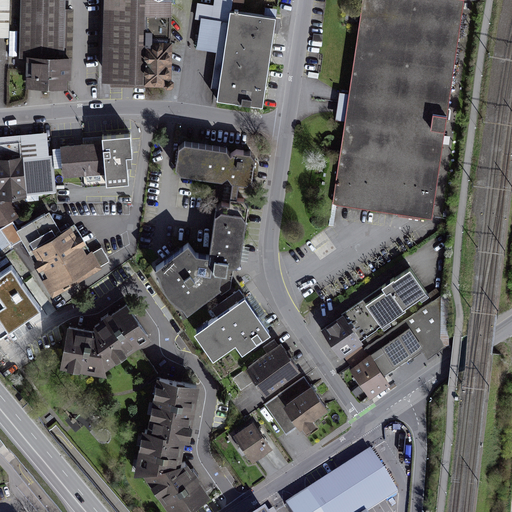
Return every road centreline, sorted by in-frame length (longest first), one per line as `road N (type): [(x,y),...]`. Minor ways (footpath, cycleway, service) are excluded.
road 1 (residential): [(287,126),(273,272),(294,323),(368,426)]
road 2 (residential): [(287,126),(112,106),(0,116)]
road 3 (unknown): [(152,108),(132,219),(65,221)]
road 4 (residential): [(511,324),(368,426)]
road 5 (residential): [(368,426),(232,511)]
road 6 (secondary): [(90,511),(0,402)]
road 7 (residential): [(306,0),(287,126)]
